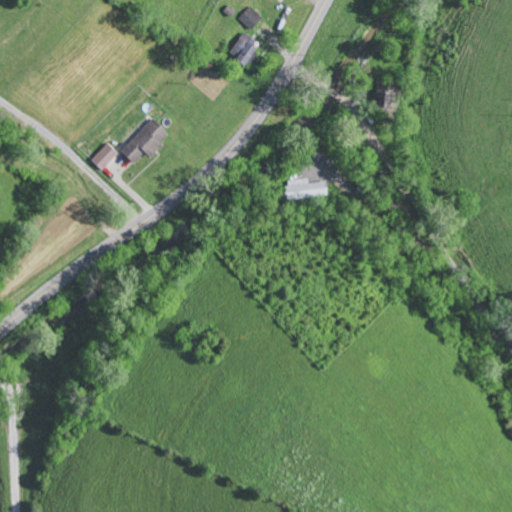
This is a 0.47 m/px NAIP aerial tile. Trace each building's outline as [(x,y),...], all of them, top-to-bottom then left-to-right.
[(241,19),(255,33),(267,20),(253,7),(241,19)] [(255,39),(245,33),(233,56),(252,66),(262,48),(253,43),(255,39)] [(399,108),(399,84),(378,83),(378,107),(399,108)] [(127,153),(139,164),(149,153),(154,158),(175,135),(157,119),(127,153)] [(122,155),(111,144),(95,161),(106,171),(122,155)] [(330,198),(329,183),(310,184),(310,179),(287,181),(288,200),(330,198)]
